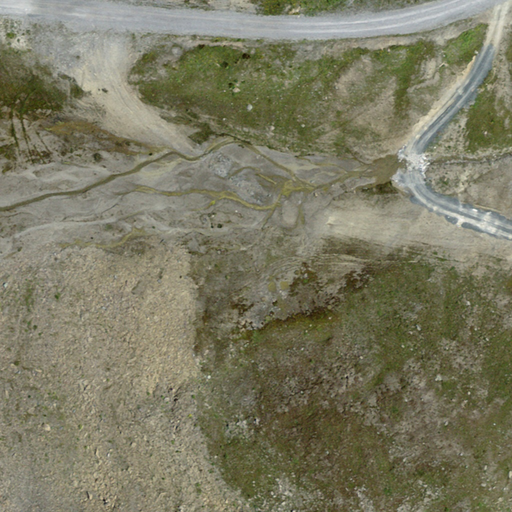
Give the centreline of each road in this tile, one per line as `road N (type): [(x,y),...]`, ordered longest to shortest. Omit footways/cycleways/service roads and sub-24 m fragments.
road 1 (track): [(511,238),(326,217),(218,177),(118,100),(86,39),(80,5)]
road 2 (track): [(11,0),(325,20),(425,11),(451,0)]
